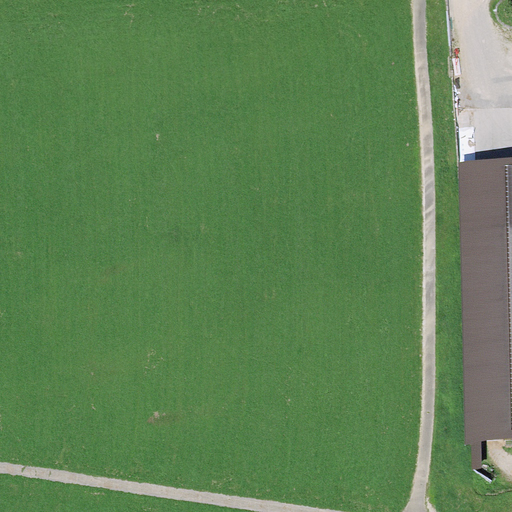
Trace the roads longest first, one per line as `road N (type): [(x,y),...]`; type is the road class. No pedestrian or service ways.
road 1 (track): [(418,0),(431,274),(427,423),(415,511)]
road 2 (track): [(306,511),(0,468)]
